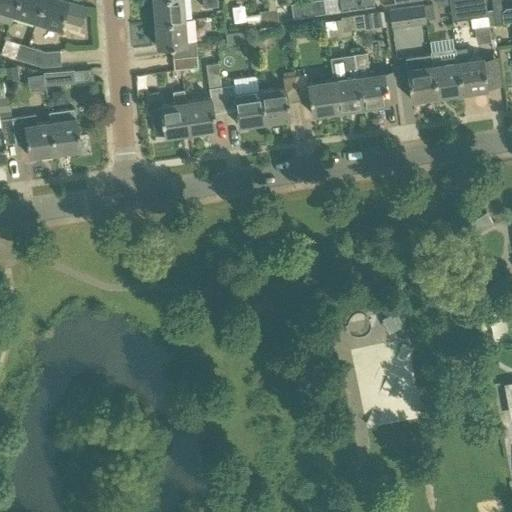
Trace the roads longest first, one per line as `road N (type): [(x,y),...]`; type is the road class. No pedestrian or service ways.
road 1 (residential): [(128,196),(511,141)]
road 2 (residential): [(128,196),(110,0)]
road 3 (residential): [(0,215),(128,196)]
